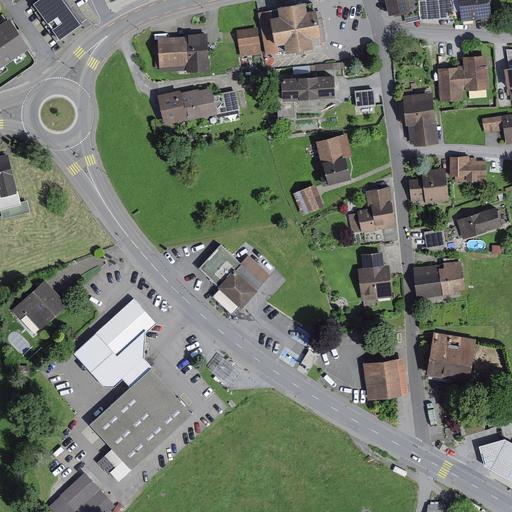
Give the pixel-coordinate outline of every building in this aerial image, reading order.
[(58,39),(77,25),(59,0),(36,0),(31,4),(58,39)] [(384,0),(385,5),(389,16),(404,13),(406,23),(428,19),(453,19),(451,0),(384,0)] [(487,0),(459,0),(462,20),(490,17),(487,0)] [(313,1),(262,12),(269,54),(321,43),(313,1)] [(0,23),(0,67),(28,48),(7,19),(0,23)] [(257,28),(241,30),(243,55),(259,54),(257,28)] [(159,37),(160,65),(211,64),(210,36),(159,37)] [(464,64),(442,66),(444,99),(468,97),(467,90),(491,88),(488,53),(463,55),(464,64)] [(332,78),(283,81),(284,99),(278,99),(279,119),(295,118),(294,100),(333,98),(332,78)] [(211,88),(159,94),(162,119),(214,113),(211,88)] [(373,89),(354,90),(356,108),(375,106),(373,89)] [(433,94),(404,97),(408,139),(437,136),(433,94)] [(511,115),(484,120),(486,131),(505,129),(507,143),(511,142),(511,115)] [(351,157),(346,137),(319,144),(329,184),(349,179),(344,158),(351,157)] [(12,152),(0,154),(0,208),(1,209),(3,218),(31,211),(27,199),(23,200),(12,152)] [(468,158),(451,159),(451,176),(455,176),(455,182),(464,181),(464,175),(466,175),(466,181),(485,180),(485,162),(476,162),(475,160),(468,160),(468,158)] [(424,180),(410,181),(412,201),(426,199),(426,202),(447,200),(444,170),(423,172),(424,180)] [(324,204),(317,189),(297,197),(303,213),(324,204)] [(367,193),(370,211),(360,213),(360,214),(350,216),(353,232),(362,230),(363,232),(396,226),(389,189),(367,193)] [(458,219),(464,238),(503,225),(497,206),(458,219)] [(428,243),(447,241),(445,224),(426,227),(428,243)] [(275,271),(253,252),(245,262),(224,244),(204,267),(225,285),(216,295),(238,314),(275,271)] [(361,254),(363,268),(385,266),(383,252),(361,254)] [(462,263),(421,266),(423,293),(464,289),(462,263)] [(363,268),(358,269),(361,300),(393,297),(389,265),(385,266),(363,268)] [(69,304),(50,281),(24,303),(43,325),(69,304)] [(147,356),(147,331),(159,319),(138,297),(79,353),(112,388),(126,375),(130,379),(134,384),(93,422),(117,447),(108,455),(119,467),(114,471),(122,479),(194,410),(153,367),(155,365),(147,356)] [(476,337),(435,333),(431,374),(472,378),(474,361),(502,363),(503,346),(475,343),(476,337)] [(301,363),(310,369),(318,355),(309,349),(301,363)] [(240,371),(222,357),(211,371),(229,385),(240,371)] [(404,358),(363,363),(368,400),(393,397),(409,394),(404,358)] [(110,511),(118,505),(87,472),(62,495),(77,511),(110,511)]
